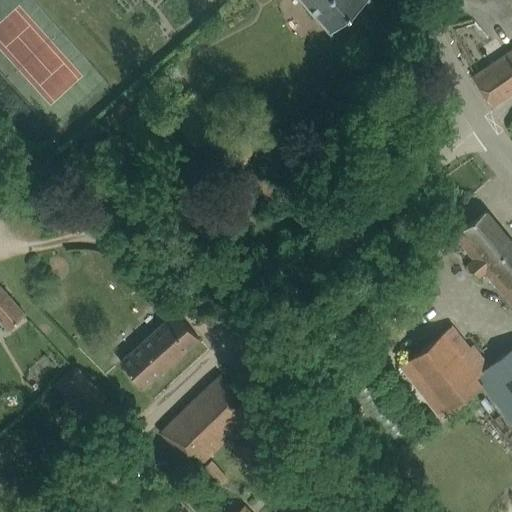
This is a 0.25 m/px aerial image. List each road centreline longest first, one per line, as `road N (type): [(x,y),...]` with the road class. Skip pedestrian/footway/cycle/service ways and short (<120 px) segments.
road 1 (unclassified): [(43,511),(483,123)]
road 2 (unclassified): [(483,123),(408,0)]
